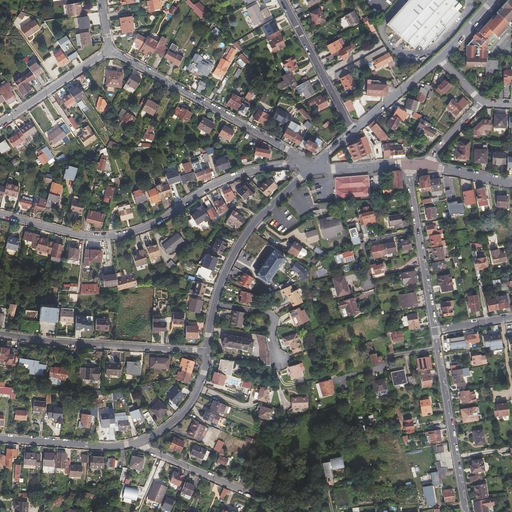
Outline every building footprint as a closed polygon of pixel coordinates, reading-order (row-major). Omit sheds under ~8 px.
[(146,2),(148,12),(153,11),(153,9),(160,7),(159,1),(158,1),(157,0),(152,0),(152,1),(146,2)] [(454,0),(408,0),(387,23),(408,44),(414,49),(418,45),(420,47),(424,43),(427,45),(432,40),(435,43),(458,18),(456,15),(458,12),(457,11),(461,7),(459,5),(461,3),(458,1),(457,2),(454,0)] [(511,0),(509,0),(502,8),(504,9),(499,15),(511,25),(511,23),(511,0)] [(67,5),(68,16),(74,15),(74,14),(80,13),(79,8),(80,8),(80,3),(68,5),(67,5)] [(247,8),(255,24),(265,19),(263,15),(264,14),(261,8),(259,9),(256,3),(247,8)] [(172,5),(169,13),(173,15),(177,7),(172,5)] [(310,13),(316,24),(319,22),(325,19),(319,8),(310,13)] [(345,15),(351,26),(361,21),(354,10),(345,15)] [(474,39),(467,47),(467,55),(461,55),(459,58),(468,58),(489,59),(489,51),(490,51),(500,41),(499,39),(501,37),(503,38),(510,30),(510,28),(511,26),(511,25),(499,15),(498,14),(478,35),(479,36),(476,39),(474,39)] [(78,17),(80,29),(91,27),(88,15),(78,17)] [(119,18),(121,26),(122,26),(123,32),(134,31),(131,16),(119,18)] [(262,25),(268,35),(279,30),(275,24),(277,23),(274,18),(262,25)] [(21,29),(27,39),(34,35),(33,33),(39,29),(34,21),(21,29)] [(279,30),(268,35),(267,36),(268,40),(273,38),(280,35),(281,35),(279,30)] [(373,32),(378,44),(383,42),(377,30),(373,32)] [(75,36),(76,47),(80,46),(80,47),(90,45),(88,33),(79,35),(75,36)] [(72,53),(76,51),(67,35),(57,40),(64,52),(70,49),(72,53)] [(136,35),(133,42),(135,43),(134,44),(136,46),(135,47),(140,49),(146,39),(143,37),(142,38),(136,35)] [(273,38),(274,42),(270,44),(273,51),(285,46),(280,35),(273,38)] [(158,43),(153,51),(162,56),(167,47),(162,45),(164,42),(166,39),(161,36),(158,43)] [(146,39),(140,49),(139,50),(146,54),(148,50),(152,53),(153,51),(158,43),(147,37),(146,39)] [(328,46),(332,54),(339,50),(340,50),(336,42),(328,46)] [(172,44),(164,57),(177,64),(181,57),(176,54),(176,55),(173,52),(176,47),(177,47),(172,44)] [(339,51),(341,54),(344,60),(348,58),(351,55),(349,52),(351,52),(352,49),(350,46),(339,51)] [(385,47),(334,74),(338,80),(340,79),(349,74),(373,61),(384,55),(389,53),(385,47)] [(231,48),(225,58),(224,57),(223,58),(222,58),(219,63),(218,63),(211,76),(217,79),(218,77),(220,78),(224,71),(222,70),(224,66),(226,67),(236,50),(231,48)] [(60,52),(67,61),(68,60),(62,51),(60,52)] [(77,51),(68,56),(70,60),(79,55),(77,51)] [(53,57),(60,67),(67,63),(67,61),(60,52),(53,57)] [(239,55),(246,62),(248,60),(241,53),(239,55)] [(384,55),(387,62),(390,67),(395,64),(389,53),(384,55)] [(199,63),(201,58),(196,55),(195,54),(192,59),(195,61),(193,65),(191,64),(188,69),(193,72),(195,69),(198,71),(198,73),(200,74),(202,73),(207,76),(213,64),(208,61),(205,66),(199,63)] [(373,61),(374,64),(372,65),(375,69),(387,62),(384,55),(373,61)] [(282,62),(285,67),(286,66),(289,72),(291,71),(297,67),(294,62),(295,61),(293,56),(282,62)] [(208,61),(201,58),(199,63),(205,66),(208,61)] [(489,59),(468,58),(468,67),(487,68),(487,70),(491,70),(498,70),(498,62),(489,61),(489,59)] [(37,63),(29,68),(31,71),(35,78),(43,73),(37,63)] [(120,72),(106,70),(104,85),(119,86),(120,72)] [(14,83),(23,95),(30,90),(26,84),(35,78),(31,71),(14,83)] [(510,87),(511,77),(511,71),(505,71),(503,73),(502,85),(504,86),(510,87)] [(286,79),(281,81),(282,83),(278,85),(280,88),(288,84),(291,89),(298,86),(292,75),(290,76),(288,72),(284,75),(286,79)] [(141,79),(131,73),(126,83),(135,89),(141,79)] [(340,79),(346,90),(355,85),(349,74),(340,79)] [(370,80),(363,79),(363,89),(367,89),(367,95),(384,96),(387,93),(388,85),(381,85),(381,83),(379,81),(370,81),(370,80)] [(449,86),(443,79),(436,86),(436,87),(434,89),(439,95),(449,86)] [(299,85),(306,97),(314,93),(307,80),(303,83),(299,85)] [(198,84),(199,85),(198,88),(202,90),(206,84),(200,81),(198,84)] [(5,101),(8,105),(16,100),(10,91),(13,89),(8,83),(6,85),(4,83),(1,86),(2,87),(0,88),(0,94),(3,98),(5,101)] [(429,88),(430,86),(423,84),(422,89),(420,89),(416,101),(424,104),(427,94),(429,88)] [(75,101),(76,102),(85,96),(78,86),(69,92),(70,94),(74,99),(75,101)] [(232,93),(227,103),(235,108),(241,98),(232,93)] [(247,93),(243,100),(238,111),(244,114),(249,106),(248,106),(249,104),(246,102),(250,95),(247,93)] [(61,99),(65,105),(67,107),(75,101),(74,99),(70,94),(61,99)] [(321,95),(308,102),(310,105),(316,102),(320,108),(328,105),(323,97),(322,97),(321,95)] [(102,97),(100,97),(98,105),(99,105),(98,109),(99,111),(104,112),(106,102),(104,99),(102,99),(102,97)] [(451,99),(449,102),(446,107),(455,116),(457,113),(459,111),(468,102),(463,97),(456,103),(451,99)] [(405,108),(413,112),(418,102),(415,101),(408,98),(405,108)] [(142,109),(152,116),(158,106),(147,100),(142,108),(142,109)] [(343,102),(349,112),(355,109),(350,100),(343,102)] [(187,122),(191,114),(182,108),(181,109),(178,107),(174,114),(177,116),(187,122)] [(277,108),(272,117),(283,123),(284,122),(288,114),(277,108)] [(298,110),(307,119),(313,116),(311,113),(308,114),(302,108),(298,110)] [(400,119),(403,121),(407,113),(398,108),(394,115),(400,119)] [(258,109),(253,118),(264,125),(269,116),(258,109)] [(74,129),(78,127),(66,110),(62,112),(74,129)] [(113,112),(110,114),(115,121),(112,126),(115,128),(119,121),(113,112)] [(134,118),(127,113),(123,118),(126,122),(129,125),(134,118)] [(400,119),(394,115),(392,114),(386,125),(393,130),(400,119)] [(505,128),(506,115),(494,115),(494,127),(505,128)] [(201,129),(207,133),(208,133),(213,124),(202,118),(197,127),(201,129)] [(419,119),(416,128),(414,134),(418,136),(420,132),(433,140),(436,134),(428,130),(430,126),(419,119)] [(374,120),(368,125),(382,142),(388,137),(374,120)] [(490,130),(491,120),(482,120),(473,129),(472,135),(479,135),(479,132),(482,129),(490,130)] [(30,122),(19,130),(19,131),(25,139),(36,131),(30,122)] [(283,135),(299,144),(302,140),(303,138),(297,135),(300,127),(291,122),(283,135)] [(96,137),(87,124),(82,128),(85,131),(84,132),(83,133),(83,134),(83,135),(80,137),(85,145),(96,137)] [(152,126),(148,125),(143,136),(152,139),(154,135),(149,133),(152,126)] [(219,135),(222,136),(228,140),(233,132),(224,126),(219,135)] [(65,144),(71,141),(63,131),(61,128),(49,137),(56,146),(63,141),(65,144)] [(21,149),(28,145),(24,139),(19,131),(10,137),(17,147),(19,146),(21,148),(21,149)] [(365,136),(359,138),(362,144),(368,142),(365,136)] [(320,139),(317,137),(315,140),(313,143),(307,140),(306,142),(302,140),(299,144),(304,147),(301,151),(306,154),(306,152),(309,154),(313,152),(320,139)] [(362,144),(359,138),(356,140),(356,142),(353,143),(354,144),(349,146),(354,159),(362,156),(372,152),(368,142),(362,144)] [(4,141),(0,143),(0,152),(1,153),(9,148),(4,141)] [(268,158),(271,146),(263,142),(261,150),(256,149),(255,155),(261,156),(268,158)] [(456,160),(468,160),(468,143),(460,142),(459,151),(456,151),(456,160)] [(475,148),(474,161),(486,162),(487,144),(483,143),(483,149),(475,148)] [(394,160),(405,159),(405,154),(402,154),(402,146),(401,146),(400,145),(397,145),(397,147),(389,147),(390,156),(393,156),(394,160)] [(54,158),(46,147),(38,153),(38,154),(36,155),(43,165),(54,158)] [(493,153),(492,164),(504,165),(505,153),(493,153)] [(62,162),(68,161),(63,154),(58,157),(62,162)] [(226,157),(213,162),(216,172),(230,167),(226,157)] [(16,159),(10,162),(13,167),(19,164),(16,159)] [(108,161),(103,160),(102,163),(100,163),(98,169),(105,171),(108,161)] [(192,166),(190,162),(182,165),(185,175),(179,177),(180,180),(182,185),(186,183),(185,181),(196,178),(194,174),(194,171),(191,172),(189,167),(192,166)] [(77,168),(67,165),(63,178),(74,180),(77,168)] [(196,178),(197,181),(211,176),(208,169),(194,174),(196,178)] [(165,174),(168,184),(180,180),(179,177),(177,170),(165,174)] [(401,170),(392,171),(393,187),(393,189),(383,190),(384,196),(403,194),(401,170)] [(284,172),(273,173),(275,182),(285,181),(284,172)] [(368,176),(333,178),(334,199),(361,197),(369,196),(368,176)] [(429,181),(428,176),(424,177),(421,177),(419,179),(419,183),(420,188),(430,187),(429,181)] [(257,189),(265,197),(276,186),(274,184),(268,178),(257,189)] [(429,181),(430,187),(431,195),(442,193),(439,180),(439,179),(429,181)] [(19,187),(6,183),(5,186),(3,194),(16,197),(19,187)] [(52,183),(46,205),(53,207),(53,205),(57,206),(59,197),(57,196),(59,189),(58,189),(59,185),(52,183)] [(253,192),(245,184),(236,193),(243,200),(248,195),(249,196),(253,192)] [(156,187),(160,199),(164,197),(167,196),(168,198),(172,196),(168,185),(161,188),(161,186),(156,187)] [(117,188),(110,186),(106,197),(113,199),(117,188)] [(134,202),(146,198),(142,187),(131,191),(134,202)] [(160,199),(156,187),(146,191),(151,206),(156,205),(155,203),(161,201),(160,199)] [(234,197),(230,189),(222,192),(226,201),(234,197)] [(477,200),(476,200),(477,207),(488,205),(487,199),(485,199),(483,189),(476,190),(477,198),(476,198),(477,200)] [(471,191),(462,192),(465,205),(474,203),(471,191)] [(227,210),(219,195),(215,197),(217,201),(213,203),(217,210),(216,211),(218,215),(227,210)] [(508,197),(498,198),(499,209),(509,208),(508,197)] [(30,217),(33,218),(34,213),(35,213),(36,208),(43,210),(45,200),(40,198),(38,204),(33,203),(31,211),(31,212),(30,217)] [(31,202),(21,199),(20,204),(23,204),(22,207),(26,208),(27,206),(30,206),(31,202)] [(85,202),(74,199),(74,200),(73,204),(71,208),(78,210),(78,211),(83,213),(85,202)] [(339,200),(341,208),(345,207),(344,203),(349,202),(349,200),(339,200)] [(217,216),(208,201),(205,203),(209,209),(206,211),(211,219),(217,216)] [(456,201),(448,203),(450,216),(464,213),(462,203),(457,204),(456,201)] [(127,203),(116,206),(117,212),(119,212),(121,220),(133,217),(130,205),(128,206),(127,203)] [(358,214),(362,233),(367,232),(365,223),(376,221),(374,210),(369,211),(368,205),(364,206),(363,208),(364,212),(358,214)] [(210,219),(201,206),(196,209),(197,210),(197,211),(194,213),(191,215),(197,224),(200,222),(202,223),(204,222),(205,222),(210,219)] [(434,207),(425,209),(427,219),(436,218),(434,207)] [(234,212),(231,210),(226,221),(234,224),(234,223),(239,225),(242,218),(242,216),(234,213),(234,212)] [(105,216),(93,212),(91,220),(93,220),(92,223),(102,226),(105,216)] [(401,220),(399,213),(387,215),(389,225),(394,225),(395,227),(406,225),(406,222),(405,222),(405,219),(401,220)] [(335,231),(340,230),(338,221),(335,222),(333,216),(326,218),(317,221),(323,239),(336,235),(335,231)] [(352,245),(360,243),(358,238),(362,237),(360,231),(357,232),(354,223),(346,225),(352,245)] [(430,233),(431,236),(439,234),(441,234),(441,230),(436,231),(435,226),(433,226),(433,224),(425,226),(426,234),(430,233)] [(319,240),(316,229),(305,233),(308,243),(312,242),(319,240)] [(174,231),(165,239),(166,241),(176,233),(174,231)] [(36,250),(39,238),(40,235),(25,232),(23,239),(28,240),(34,242),(33,245),(32,248),(33,249),(36,250)] [(166,241),(165,239),(164,238),(159,243),(168,253),(182,240),(176,233),(166,241)] [(201,233),(194,237),(198,243),(204,239),(201,233)] [(431,236),(429,236),(432,249),(442,247),(439,234),(431,236)] [(8,238),(6,248),(17,251),(20,240),(16,239),(15,240),(8,238)] [(50,255),(53,243),(48,242),(49,240),(39,238),(36,250),(36,252),(50,255)] [(220,241),(217,240),(216,239),(211,250),(221,255),(224,249),(226,244),(220,241)] [(409,240),(401,242),(402,251),(411,249),(409,240)] [(301,246),(294,241),(288,250),(295,255),(301,246)] [(159,253),(155,242),(151,243),(149,244),(149,243),(144,245),(148,257),(159,253)] [(394,242),(382,244),(383,256),(384,257),(387,257),(386,253),(395,252),(394,242)] [(52,256),(60,258),(61,258),(62,254),(64,254),(64,251),(63,251),(64,246),(55,243),(52,256)] [(383,256),(382,244),(370,246),(372,258),(383,256)] [(81,254),(82,246),(79,245),(77,250),(70,248),(67,260),(77,262),(79,253),(81,254)] [(100,250),(85,250),(83,266),(91,266),(91,261),(102,261),(102,260),(103,260),(103,256),(106,256),(106,253),(103,253),(103,248),(102,248),(102,247),(100,247),(100,250)] [(432,249),(434,261),(444,259),(442,247),(432,249)] [(148,263),(143,249),(139,251),(140,253),(133,256),(137,267),(148,263)] [(284,258),(273,250),(256,276),(267,283),(267,282),(269,283),(270,282),(270,281),(269,280),(282,261),(283,262),(284,262),(285,260),(285,259),(284,258)] [(352,255),(351,250),(335,254),(337,263),(353,259),(352,255)] [(487,267),(485,256),(477,258),(476,250),(471,251),(475,269),(487,267)] [(499,251),(492,253),(494,265),(507,263),(505,255),(500,256),(499,251)] [(202,267),(213,271),(218,259),(207,254),(202,267)] [(167,263),(172,268),(175,264),(171,260),(167,263)] [(296,261),(290,270),(304,280),(310,272),(296,261)] [(446,263),(433,265),(435,273),(441,272),(441,270),(447,269),(446,263)] [(375,264),(370,265),(370,268),(373,267),(374,274),(372,274),(373,278),(384,275),(382,265),(375,266),(375,264)] [(207,269),(201,267),(196,277),(202,279),(207,269)] [(414,271),(401,273),(403,284),(416,282),(414,271)] [(115,272),(101,274),(102,278),(99,278),(100,284),(102,283),(103,284),(116,283),(116,281),(115,279),(115,272)] [(253,278),(244,273),(239,283),(249,288),(254,279),(253,278)] [(349,293),(346,284),(344,276),(333,278),(338,296),(349,293)] [(442,293),(453,291),(451,280),(450,276),(438,278),(439,287),(441,287),(442,286),(442,288),(441,289),(442,293)] [(116,283),(117,290),(136,286),(134,277),(120,280),(116,281),(116,283)] [(195,281),(191,294),(202,297),(205,284),(195,281)] [(96,285),(81,285),(80,295),(94,295),(96,285)] [(297,289),(287,293),(293,305),(302,301),(297,289)] [(255,295),(242,291),(241,295),(243,295),(241,301),(249,304),(250,301),(253,301),(255,295)] [(415,291),(403,293),(405,307),(417,305),(415,291)] [(76,303),(77,295),(69,295),(68,303),(76,303)] [(478,297),(470,298),(473,314),(481,312),(478,297)] [(509,297),(498,299),(501,311),(511,308),(509,297)] [(134,298),(122,298),(122,305),(120,305),(120,308),(122,308),(122,311),(134,310),(134,298)] [(188,311),(199,313),(202,300),(191,298),(188,311)] [(354,298),(340,302),(341,308),(345,307),(348,314),(357,311),(354,298)] [(490,313),(500,311),(497,300),(488,302),(490,313)] [(454,302),(443,304),(445,317),(453,316),(452,308),(455,307),(454,302)] [(16,304),(10,303),(9,308),(7,317),(9,317),(14,318),(16,304)] [(58,309),(41,307),(40,312),(40,319),(57,321),(58,309)] [(290,312),(293,319),(296,317),(299,325),(309,321),(304,310),(300,312),(299,309),(290,312)] [(244,313),(235,311),(233,319),(232,319),(231,326),(241,327),(244,313)] [(73,313),(61,312),(60,321),(72,322),(73,313)] [(410,328),(419,327),(418,321),(417,322),(415,313),(404,315),(406,325),(409,325),(410,328)] [(183,315),(174,314),(173,323),(183,324),(183,315)] [(75,316),(74,330),(79,330),(79,328),(85,329),(85,332),(90,332),(91,321),(86,320),(86,318),(80,318),(80,316),(75,316)] [(96,319),(95,329),(108,331),(109,321),(103,320),(96,319)] [(153,322),(152,332),(159,332),(159,330),(166,330),(167,319),(159,319),(159,322),(153,322)] [(186,326),(185,338),(198,339),(199,327),(186,326)] [(402,330),(392,331),(394,341),(404,339),(402,330)] [(295,332),(281,334),(283,342),(287,341),(289,350),(297,349),(295,332)] [(387,343),(390,353),(395,352),(394,350),(392,350),(391,345),(392,345),(389,332),(385,333),(385,334),(386,335),(387,343)] [(265,335),(257,334),(261,364),(264,365),(269,365),(267,351),(265,335)] [(253,340),(224,335),(222,345),(251,350),(253,340)] [(491,347),(504,346),(502,335),(490,336),(491,347)] [(457,338),(454,339),(455,346),(454,346),(455,350),(459,350),(458,347),(466,345),(464,338),(463,338),(462,336),(460,337),(460,339),(457,339),(457,338)] [(473,344),(473,345),(480,344),(479,336),(466,338),(467,343),(467,345),(473,344)] [(11,355),(9,354),(9,353),(8,353),(8,349),(1,348),(0,352),(0,362),(12,364),(13,356),(12,356),(11,355)] [(251,353),(241,351),(240,361),(250,363),(251,353)] [(369,354),(372,364),(375,363),(382,361),(381,356),(378,357),(376,357),(376,355),(375,353),(369,354)] [(417,359),(419,370),(431,368),(429,357),(428,357),(428,354),(422,355),(422,358),(417,359)] [(473,366),(486,364),(485,356),(479,357),(479,356),(472,357),(473,366)] [(38,361),(20,358),(19,365),(24,366),(24,364),(28,365),(27,370),(30,370),(29,374),(34,375),(35,373),(42,375),(43,369),(46,370),(46,365),(37,364),(38,361)] [(168,359),(151,358),(150,368),(167,369),(168,359)] [(182,359),(179,367),(191,371),(193,363),(182,359)] [(223,360),(219,360),(218,372),(225,374),(231,376),(232,361),(223,360)] [(126,361),(126,372),(139,373),(140,369),(140,362),(126,361)] [(121,364),(115,364),(115,365),(107,365),(106,374),(120,376),(121,364)] [(300,371),(298,364),(289,367),(292,379),(302,376),(300,371)] [(53,377),(65,378),(66,377),(68,375),(66,371),(67,367),(54,366),(53,377)] [(191,371),(179,367),(176,378),(187,381),(191,371)] [(99,369),(85,368),(84,378),(98,379),(99,369)] [(409,386),(416,384),(414,375),(405,377),(404,370),(392,372),(394,384),(399,383),(399,384),(403,384),(403,382),(408,382),(409,386)] [(465,383),(463,370),(461,370),(454,372),(457,385),(465,383)] [(218,372),(214,372),(211,382),(222,385),(225,374),(218,372)] [(431,372),(420,374),(421,387),(432,385),(431,377),(432,377),(431,372)] [(240,386),(249,388),(251,380),(242,378),(240,386)] [(373,381),(375,390),(387,387),(385,378),(373,381)] [(331,379),(319,382),(322,395),(322,396),(333,393),(332,387),(333,387),(331,379)] [(0,385),(0,396),(11,397),(11,391),(12,387),(0,385)] [(259,391),(255,390),(253,397),(267,400),(268,399),(269,397),(268,396),(267,395),(266,394),(267,391),(266,389),(266,387),(260,386),(259,391)] [(183,395),(175,387),(168,395),(175,403),(183,395)] [(466,392),(462,392),(464,405),(470,404),(477,402),(476,393),(470,394),(470,392),(466,392)] [(307,396),(293,399),(295,410),(310,406),(307,396)] [(419,400),(420,407),(422,416),(433,414),(432,409),(431,410),(428,397),(427,398),(427,399),(419,400)] [(98,398),(95,398),(93,398),(92,407),(85,406),(85,408),(81,407),(80,414),(78,415),(78,417),(80,419),(80,421),(79,421),(79,426),(89,427),(89,421),(91,421),(92,416),(97,416),(98,398)] [(163,411),(165,412),(168,408),(159,399),(150,408),(158,416),(163,411)] [(228,406),(213,400),(209,408),(221,413),(222,411),(225,412),(228,406)] [(506,402),(491,405),(494,417),(509,416),(506,402)] [(45,414),(45,405),(33,404),(32,413),(45,414)] [(127,406),(131,419),(140,417),(137,409),(134,410),(132,404),(127,406)] [(273,409),(259,406),(258,410),(260,411),(259,416),(265,418),(265,419),(273,421),(274,418),(272,414),(273,409)] [(131,419),(132,422),(144,418),(141,410),(140,411),(139,408),(137,409),(140,417),(131,419)] [(477,408),(463,411),(465,423),(480,421),(477,408)] [(26,419),(27,411),(16,410),(15,418),(26,419)] [(220,416),(206,410),(203,418),(211,421),(212,419),(217,422),(220,416)] [(152,418),(148,411),(143,414),(150,425),(154,422),(152,418)] [(110,413),(100,413),(100,421),(110,421),(110,413)] [(47,417),(45,417),(45,422),(54,423),(54,418),(52,417),(53,414),(48,414),(47,417)] [(114,417),(115,430),(130,429),(130,425),(127,425),(127,420),(119,421),(119,419),(117,419),(117,417),(114,417)] [(199,421),(195,419),(189,433),(200,438),(206,425),(198,422),(199,421)] [(412,419),(405,420),(407,432),(414,431),(412,419)] [(431,431),(428,431),(430,442),(441,440),(440,434),(442,433),(441,429),(440,429),(431,431)] [(482,431),(473,432),(476,446),(484,445),(482,431)] [(183,442),(172,437),(168,448),(178,452),(183,442)] [(189,454),(197,458),(198,456),(202,458),(205,449),(194,444),(189,454)] [(16,449),(7,448),(6,469),(10,469),(10,466),(11,466),(12,455),(16,455),(16,449)] [(221,448),(219,452),(218,455),(219,456),(217,461),(224,465),(227,459),(221,456),(222,455),(222,453),(224,449),(221,448)] [(444,471),(447,471),(446,465),(445,465),(442,451),(437,452),(434,453),(437,471),(437,473),(444,471)] [(23,463),(35,464),(35,463),(40,464),(41,454),(36,454),(36,453),(24,452),(23,463)] [(69,473),(69,466),(65,466),(66,459),(67,460),(67,456),(66,456),(66,453),(58,452),(57,467),(65,468),(64,472),(69,473)] [(43,458),(43,465),(54,466),(55,453),(45,453),(44,458),(43,458)] [(117,466),(117,457),(115,457),(115,456),(110,455),(110,457),(107,457),(107,459),(105,459),(105,462),(107,462),(107,464),(110,464),(110,465),(114,465),(114,466),(117,466)] [(141,470),(144,458),(137,457),(132,455),(129,467),(141,470)] [(89,467),(103,468),(103,457),(90,456),(89,467)] [(339,465),(343,464),(341,458),(338,458),(337,457),(330,458),(331,461),(323,463),(326,475),(331,474),(330,469),(340,466),(339,465)] [(484,460),(474,462),(475,466),(473,467),(474,473),(486,471),(484,460)] [(70,465),(70,475),(81,475),(82,465),(70,465)] [(433,484),(439,483),(437,473),(437,471),(431,472),(433,484)] [(437,473),(439,483),(441,483),(440,478),(445,477),(444,471),(437,473)] [(185,481),(181,491),(188,494),(191,495),(195,485),(185,481)] [(214,483),(211,482),(208,489),(207,489),(205,494),(209,495),(214,483)] [(155,484),(148,498),(160,503),(166,489),(155,484)] [(431,484),(422,486),(423,496),(425,496),(426,504),(434,503),(431,484)] [(478,500),(490,498),(488,485),(478,486),(479,494),(478,494),(478,500)] [(126,486),(124,496),(136,499),(138,489),(134,488),(133,486),(131,487),(126,486)] [(222,503),(228,490),(223,489),(218,501),(222,503)] [(453,490),(443,491),(445,501),(455,499),(453,490)] [(53,501),(53,505),(59,501),(66,498),(65,496),(53,501)] [(170,511),(175,499),(166,496),(161,507),(170,511)] [(478,511),(490,511),(489,502),(487,502),(487,500),(480,502),(480,503),(477,504),(478,509),(478,511)] [(15,511),(26,511),(26,508),(27,502),(14,501),(13,507),(16,508),(15,511)]
